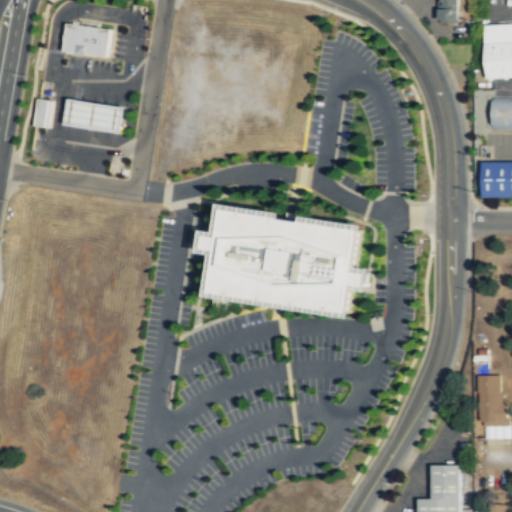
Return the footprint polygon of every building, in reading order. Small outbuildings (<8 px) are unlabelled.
[(459,0),(439,0),(439,23),(459,22),(459,0)] [(511,22),(484,24),(489,78),(511,76),(511,22)] [(69,23),(65,50),(108,57),(112,29),(69,23)] [(511,97),(493,97),(493,129),(511,129),(511,97)] [(39,98),(36,125),(51,127),(55,100),(39,98)] [(71,99),(67,124),(125,133),(128,107),(71,99)] [(511,161),(485,161),(485,197),(511,197),(511,161)] [(224,203),(220,231),(206,229),(203,252),(217,254),(210,296),(354,317),(358,288),(373,291),(376,269),(363,267),(369,224),(224,203)] [(507,438),(506,373),(480,373),(480,438),(507,438)] [(433,464),(433,498),(421,498),(421,511),(464,511),(464,464),(433,464)] [(485,511),(504,511),(505,503),(486,503),(485,511)]
